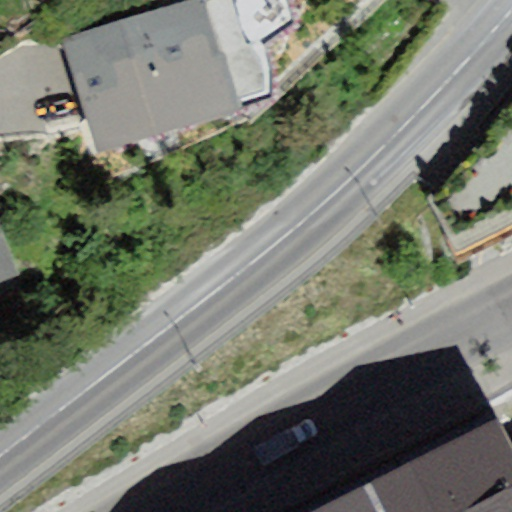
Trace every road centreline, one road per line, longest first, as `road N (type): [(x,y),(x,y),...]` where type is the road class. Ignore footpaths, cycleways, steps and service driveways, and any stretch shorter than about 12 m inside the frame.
road 1 (tertiary): [(511,8),(326,202),(0,456)]
road 2 (secondary): [(147,511),(264,438),(511,308)]
